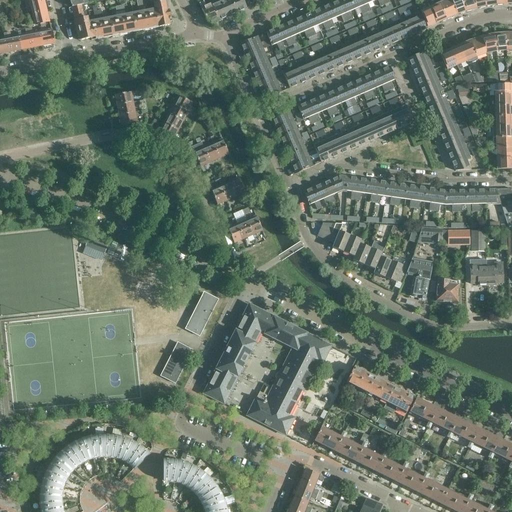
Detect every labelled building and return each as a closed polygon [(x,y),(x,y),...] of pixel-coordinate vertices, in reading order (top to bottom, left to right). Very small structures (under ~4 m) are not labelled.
[(43,0),(42,0),(25,4),(26,8),(31,7),(33,14),(46,11),(43,0)] [(136,0),(139,12),(133,13),(137,32),(148,30),(145,11),(144,11),(144,7),(146,7),(145,2),(143,2),(142,0),(136,0)] [(212,3),(211,4),(219,21),(228,17),(221,0),(215,0),(217,4),(213,5),(212,3)] [(221,0),(228,17),(238,13),(231,0),(221,0)] [(231,0),(238,13),(247,9),(244,1),(243,0),(231,0)] [(350,0),(341,0),(340,1),(348,21),(353,19),(349,12),(355,9),(350,0)] [(361,0),(350,0),(355,9),(359,8),(362,14),(367,12),(361,0)] [(376,18),(374,14),(371,11),(368,4),(373,2),(372,0),(361,0),(367,12),(368,17),(370,21),(376,18)] [(445,0),(439,3),(446,18),(447,18),(447,19),(451,17),(451,16),(456,14),(450,0),(445,0)] [(462,0),(450,0),(456,14),(465,11),(467,10),(462,0)] [(473,0),(462,0),(467,10),(476,8),(473,0)] [(165,1),(154,3),(153,3),(155,9),(156,9),(159,28),(170,25),(169,24),(172,24),(169,11),(167,11),(166,1),(165,1)] [(199,3),(201,8),(209,25),(219,21),(211,4),(206,6),(204,1),(199,3)] [(331,5),(336,17),(341,16),(344,23),(348,21),(340,1),(331,5)] [(429,7),(431,11),(436,23),(441,21),(441,22),(445,20),(445,19),(446,18),(439,3),(429,7)] [(83,4),(72,7),(80,37),(80,41),(91,39),(87,22),(89,21),(88,17),(87,18),(83,4)] [(331,5),(322,9),(330,29),(334,27),(331,20),(336,17),(331,5)] [(116,16),(111,17),(114,36),(126,34),(122,15),(120,6),(116,7),(117,12),(116,12),(116,16)] [(120,6),(122,15),(126,34),(137,32),(133,13),(126,14),(124,6),(120,6)] [(155,9),(145,11),(148,30),(159,28),(156,9),(155,9)] [(322,9),(313,13),(318,25),(322,23),(325,31),(330,29),(322,9)] [(46,11),(33,14),(34,21),(30,22),(30,26),(49,22),(46,11)] [(420,11),(411,15),(419,32),(427,28),(422,15),(420,11)] [(431,11),(422,15),(427,28),(428,28),(427,27),(436,23),(431,11)] [(313,13),(303,17),(312,37),(316,35),(313,28),(318,25),(313,13)] [(411,15),(402,19),(409,36),(419,32),(411,15)] [(114,36),(111,17),(99,19),(103,38),(114,36)] [(303,17),(294,21),(300,33),(304,31),(307,39),(312,37),(303,17)] [(87,22),(91,39),(91,41),(103,38),(99,19),(89,21),(87,22)] [(402,19),(392,23),(400,40),(409,36),(402,19)] [(294,21),(285,25),(294,44),(298,43),(294,36),(300,33),(294,21)] [(392,23),(383,27),(391,44),(400,40),(392,23)] [(285,25),(276,29),(281,42),(286,40),(289,47),(294,44),(285,25)] [(383,27),(374,31),(382,48),(391,44),(383,27)] [(32,28),(28,29),(32,48),(43,45),(40,32),(33,33),(32,28)] [(18,34),(18,36),(21,50),(32,48),(28,29),(25,29),(26,34),(21,35),(20,33),(18,34)] [(276,29),(268,32),(266,33),(269,38),(272,46),(277,44),(280,51),(284,48),(281,42),(276,29)] [(51,30),(40,32),(43,45),(54,43),(51,30)] [(374,31),(365,35),(372,52),(382,48),(374,31)] [(10,32),(7,33),(10,52),(21,50),(18,36),(11,37),(10,32)] [(5,38),(0,39),(0,53),(10,52),(7,33),(3,33),(5,38)] [(498,34),(494,35),(496,51),(497,52),(507,51),(507,50),(506,34),(502,34),(502,33),(498,34)] [(365,35),(356,39),(363,56),(372,52),(365,35)] [(484,37),(482,37),(486,53),(487,54),(497,52),(496,51),(494,35),(488,36),(488,35),(484,36),(484,37)] [(244,53),(262,45),(269,42),(267,39),(262,42),(261,43),(259,38),(259,39),(257,36),(241,44),(244,53)] [(476,39),(471,41),(476,58),(486,54),(487,54),(486,53),(482,37),(480,38),(480,37),(476,38),(476,39)] [(356,39),(347,43),(354,60),(363,56),(356,39)] [(461,45),(460,46),(467,62),(471,60),(476,58),(471,41),(465,43),(461,44),(461,45)] [(262,45),(244,53),(248,62),(266,54),(264,49),(270,46),(269,42),(262,45)] [(347,43),(338,47),(345,64),(354,60),(347,43)] [(454,48),(450,50),(457,66),(467,62),(460,46),(459,46),(458,45),(454,47),(454,48)] [(338,47),(328,51),(336,68),(345,64),(338,47)] [(441,54),(440,54),(441,57),(447,70),(457,66),(450,50),(445,52),(445,51),(441,53),(441,54)] [(328,51),(319,55),(327,72),(336,68),(328,51)] [(408,59),(412,68),(430,61),(427,53),(426,53),(425,51),(408,59)] [(266,54),(248,62),(252,71),(276,61),(275,57),(270,59),(270,61),(269,61),(266,54)] [(319,55),(310,59),(318,76),(327,72),(319,55)] [(310,59),(301,63),(309,80),(318,76),(310,59)] [(276,61),(252,71),(256,80),(274,73),(271,66),(272,66),(273,68),(278,65),(276,61)] [(416,78),(434,70),(430,61),(412,68),(416,78)] [(301,63),(292,66),(300,84),(309,80),(301,63)] [(284,76),(289,86),(290,88),(300,84),(292,66),(282,71),(284,76)] [(390,67),(380,71),(389,91),(393,89),(390,82),(393,80),(395,79),(390,67)] [(434,70),(416,78),(420,87),(438,80),(434,70)] [(380,71),(371,75),(377,88),(382,85),(385,93),(389,91),(380,71)] [(274,73),(256,80),(260,90),(278,82),(284,79),(283,77),(276,79),(274,73)] [(470,74),(461,77),(464,84),(474,84),(470,74)] [(371,75),(362,79),(367,92),(371,99),(375,97),(372,90),(377,88),(371,75)] [(362,79),(353,83),(358,96),(363,93),(366,101),(370,99),(367,92),(362,79)] [(278,82),(260,90),(264,99),(282,92),(279,86),(285,83),(284,80),(278,82)] [(438,80),(420,87),(424,96),(442,89),(438,80)] [(353,83),(344,87),(349,100),(352,107),(357,105),(354,98),(358,96),(353,83)] [(511,84),(494,85),(495,95),(511,95),(511,91),(511,90),(511,86),(511,84)] [(344,87),(334,91),(340,104),(345,102),(348,109),(352,107),(349,100),(344,87)] [(442,89),(424,96),(428,106),(445,98),(442,89)] [(334,91),(325,95),(331,108),(334,115),(338,113),(335,106),(340,104),(334,91)] [(131,92),(115,96),(117,106),(133,103),(131,92)] [(178,95),(173,105),(187,112),(192,103),(178,95)] [(325,95),(316,98),(322,112),(326,110),(330,117),(334,115),(331,108),(325,95)] [(511,95),(495,95),(495,106),(511,106),(511,105),(511,104),(511,100),(511,95)] [(316,98),(307,102),(313,116),(316,123),(320,121),(317,114),(322,112),(316,98)] [(445,98),(428,106),(432,115),(449,108),(445,98)] [(307,102),(298,107),(300,112),(302,116),(303,120),(308,118),(311,124),(316,123),(313,116),(307,102)] [(133,103),(117,106),(120,116),(135,112),(133,103)] [(173,105),(169,114),(183,121),(187,112),(173,105)] [(406,105),(396,109),(404,127),(413,123),(406,105)] [(472,106),(463,106),(467,117),(473,117),(472,106)] [(511,106),(495,106),(495,116),(511,116),(511,106),(511,107),(511,106)] [(449,108),(432,115),(436,124),(453,117),(449,108)] [(396,109),(387,113),(395,130),(404,127),(396,109)] [(272,118),(276,127),(294,120),(290,110),(285,112),(272,118)] [(135,112),(120,116),(122,126),(137,123),(135,112)] [(387,113),(378,117),(385,135),(395,130),(387,113)] [(169,114),(164,123),(178,130),(183,121),(169,114)] [(511,116),(495,116),(495,127),(511,126),(511,116)] [(378,117),(369,121),(376,138),(385,135),(378,117)] [(453,117),(436,124),(440,134),(457,126),(453,117)] [(294,120),(276,127),(280,137),(298,129),(294,120)] [(369,121),(360,125),(367,142),(376,138),(369,121)] [(164,123),(159,132),(173,139),(178,130),(164,123)] [(360,125),(351,129),(358,146),(367,142),(360,125)] [(457,126),(440,134),(444,143),(461,136),(457,126)] [(511,126),(495,127),(496,138),(511,137),(511,126)] [(298,129),(280,137),(284,145),(301,138),(298,129)] [(351,129),(342,133),(349,150),(358,146),(351,129)] [(342,133),(332,137),(340,154),(349,150),(342,133)] [(301,138),(284,145),(287,154),(305,147),(303,141),(309,139),(307,135),(301,138)] [(461,136),(444,143),(448,152),(465,145),(461,136)] [(332,137),(323,141),(331,158),(340,154),(332,137)] [(511,137),(496,138),(496,148),(511,147),(511,137)] [(222,139),(212,144),(219,158),(229,154),(222,139)] [(313,145),(315,149),(317,153),(318,157),(321,162),(331,158),(323,141),(313,145)] [(212,144),(203,148),(210,162),(219,158),(212,144)] [(465,145),(448,152),(452,162),(469,154),(465,145)] [(305,147),(287,154),(291,164),(309,156),(308,153),(305,147)] [(511,147),(496,148),(496,159),(511,158),(511,147)] [(203,148),(194,152),(201,166),(210,162),(203,148)] [(469,154),(452,162),(456,171),(470,170),(469,168),(470,168),(466,160),(471,158),(469,154)] [(309,156),(291,164),(295,173),(308,168),(307,166),(312,164),(309,156)] [(511,158),(496,159),(497,168),(497,167),(497,169),(511,169),(511,158)] [(339,177),(331,181),(337,193),(342,191),(347,191),(349,177),(342,176),(339,177)] [(349,177),(347,191),(352,192),(350,199),(355,200),(356,193),(359,179),(349,177)] [(239,178),(229,182),(236,196),(245,192),(239,178)] [(359,179),(356,193),(355,200),(360,201),(361,193),(366,194),(368,180),(359,179)] [(368,180),(366,194),(371,195),(370,202),(375,203),(376,195),(378,182),(368,180)] [(331,181),(322,185),(328,197),(331,204),(335,202),(332,195),(337,193),(331,181)] [(229,182),(220,186),(226,200),(236,196),(229,182)] [(378,182),(376,195),(375,203),(379,203),(380,196),(386,197),(388,183),(378,182)] [(388,183),(386,197),(391,197),(390,205),(394,205),(395,198),(397,184),(388,183)] [(397,184),(395,198),(394,205),(399,206),(400,199),(405,199),(407,186),(397,184)] [(322,185),(313,188),(319,201),(323,199),(326,206),(331,204),(328,197),(322,185)] [(220,186),(211,190),(217,204),(226,200),(220,186)] [(417,187),(407,186),(405,199),(410,200),(409,207),(414,208),(417,187)] [(420,201),(425,202),(427,189),(417,187),(414,208),(419,209),(420,201)] [(313,188),(305,192),(303,192),(309,204),(310,204),(311,205),(314,203),(317,210),(322,208),(319,201),(313,188)] [(427,189),(425,202),(430,203),(429,211),(433,211),(435,204),(437,190),(427,189)] [(511,189),(496,190),(501,204),(504,215),(509,228),(511,228),(511,227),(511,189)] [(437,190),(435,204),(433,211),(438,212),(439,204),(446,205),(446,192),(437,190)] [(485,190),(476,191),(476,204),(477,212),(482,212),(481,215),(486,215),(486,204),(485,190)] [(496,190),(485,190),(486,204),(496,204),(496,205),(500,205),(501,204),(496,190)] [(446,192),(446,205),(452,205),(452,213),(457,213),(457,205),(456,191),(446,192)] [(466,191),(456,191),(457,205),(457,213),(462,212),(461,205),(467,204),(466,191)] [(476,191),(466,191),(467,204),(472,204),(472,212),(477,212),(476,204),(476,191)] [(235,219),(237,224),(243,239),(252,235),(246,220),(244,215),(238,218),(235,219)] [(256,216),(246,220),(252,235),(262,230),(256,216)] [(317,236),(323,238),(329,224),(323,223),(317,236)] [(237,224),(228,229),(234,243),(243,239),(237,224)] [(329,224),(323,238),(328,240),(335,224),(329,224)] [(335,224),(328,240),(334,243),(332,248),(343,252),(350,236),(339,231),(342,226),(342,225),(335,224)] [(418,237),(420,230),(413,228),(411,234),(418,237)] [(442,230),(421,228),(419,237),(433,238),(433,241),(441,242),(442,230)] [(468,231),(447,231),(448,246),(468,246),(470,245),(469,231),(468,231)] [(471,231),(471,252),(485,252),(485,231),(471,231)] [(350,236),(343,252),(354,257),(360,244),(361,240),(350,236)] [(89,237),(84,248),(103,256),(104,254),(108,244),(93,238),(89,237)] [(370,248),(364,265),(375,270),(382,253),(385,246),(373,241),(370,248)] [(360,244),(354,257),(353,260),(364,265),(370,248),(360,244)] [(382,253),(375,270),(374,273),(384,278),(392,262),(393,258),(382,253)] [(392,262),(384,278),(385,278),(395,282),(396,281),(402,282),(405,276),(410,264),(404,262),(404,261),(394,256),(393,258),(392,262)] [(432,263),(412,259),(410,264),(405,276),(413,277),(409,297),(417,298),(425,300),(429,281),(432,263)] [(494,267),(486,267),(487,285),(495,285),(495,283),(502,283),(502,263),(494,263),(494,267)] [(487,285),(486,267),(478,268),(478,264),(470,264),(471,284),(478,284),(478,286),(487,285)] [(450,281),(440,280),(437,279),(436,301),(458,303),(459,284),(460,281),(450,281)] [(204,293),(193,315),(186,329),(199,336),(218,300),(204,293)] [(252,306),(249,305),(206,389),(204,394),(224,404),(261,332),(264,334),(292,348),(292,349),(270,392),(268,397),(259,392),(256,399),(255,399),(247,415),(286,435),(294,418),(290,416),(318,361),(322,363),(331,346),(307,334),(272,316),(252,306)] [(161,376),(175,383),(192,350),(178,343),(161,376)] [(347,382),(367,392),(374,377),(374,376),(370,373),(369,374),(354,367),(347,382)] [(374,377),(367,392),(387,402),(394,387),(393,387),(394,385),(389,383),(389,384),(374,377)] [(387,402),(383,408),(393,413),(397,407),(407,412),(414,397),(413,396),(414,395),(409,393),(409,394),(394,387),(387,402)] [(437,408),(416,398),(409,413),(410,412),(428,421),(426,426),(427,427),(437,408)] [(457,418),(437,408),(427,427),(429,428),(432,423),(449,431),(446,437),(448,438),(449,435),(457,418)] [(449,435),(448,438),(450,439),(453,433),(470,441),(467,447),(469,448),(478,429),(457,418),(449,435)] [(390,431),(396,434),(399,428),(393,425),(390,431)] [(340,437),(328,431),(321,428),(315,440),(335,451),(344,432),(342,431),(340,437)] [(489,458),(499,439),(478,429),(469,448),(470,449),(473,443),(490,451),(487,457),(489,458)] [(344,432),(335,451),(355,461),(365,442),(363,441),(360,447),(343,439),(346,433),(344,432)] [(95,435),(87,437),(93,458),(98,457),(104,457),(103,434),(95,435)] [(112,435),(103,434),(104,457),(109,457),(115,458),(120,436),(112,435)] [(120,436),(115,458),(120,460),(125,462),(136,442),(128,439),(120,436)] [(79,439),(71,443),(83,463),(88,460),(93,458),(87,437),(79,439)] [(511,445),(499,439),(489,458),(491,459),(494,453),(511,461),(508,467),(510,468),(511,463),(511,445)] [(136,442),(125,462),(130,465),(134,469),(150,453),(143,447),(136,442)] [(381,457),(368,451),(364,449),(367,443),(365,442),(355,461),(376,471),(386,452),(384,452),(381,457)] [(64,448),(58,454),(74,469),(78,466),(83,463),(71,443),(64,448)] [(376,471),(390,478),(396,482),(406,463),(404,462),(401,467),(385,459),(387,453),(386,452),(376,471)] [(52,460),(48,467),(67,478),(70,474),(74,469),(58,454),(52,460)] [(172,459),(163,458),(163,481),(169,481),(174,482),(180,460),(172,459)] [(180,460),(174,482),(180,484),(185,486),(196,467),(188,463),(180,460)] [(406,463),(396,482),(417,492),(427,473),(425,472),(422,478),(405,469),(408,464),(406,463)] [(44,475),(41,483),(63,489),(65,483),(67,478),(48,467),(44,475)] [(196,467),(185,486),(189,489),(193,493),(209,477),(203,471),(196,467)] [(319,475),(305,469),(301,478),(316,484),(317,479),(327,484),(329,480),(319,475)] [(417,492),(437,502),(444,489),(426,479),(429,474),(427,473),(417,492)] [(209,477),(193,493),(197,497),(200,501),(220,490),(215,483),(209,477)] [(316,484),(301,478),(298,487),(317,495),(322,497),(323,493),(319,491),(314,489),(316,484)] [(40,491),(39,500),(62,499),(62,494),(63,489),(41,483),(40,491)] [(339,493),(342,487),(342,486),(338,484),(335,483),(331,491),(339,494),(339,493)] [(317,495),(298,487),(294,496),(309,502),(311,498),(320,501),(322,497),(317,495)] [(462,511),(471,495),(469,494),(466,499),(444,489),(437,502),(457,511),(462,511)] [(220,490),(200,501),(203,506),(205,511),(226,506),(223,498),(220,490)] [(335,502),(339,495),(329,491),(326,498),(335,502)] [(487,511),(491,505),(489,504),(487,510),(485,509),(478,506),(472,502),(470,501),(473,496),(471,495),(462,511),(487,511)] [(309,502),(294,496),(291,505),(307,511),(316,511),(317,511),(307,507),(309,502)] [(62,499),(39,500),(40,508),(40,511),(57,511),(63,510),(62,505),(62,499)] [(366,499),(362,508),(371,511),(381,511),(380,511),(383,506),(366,499)]
